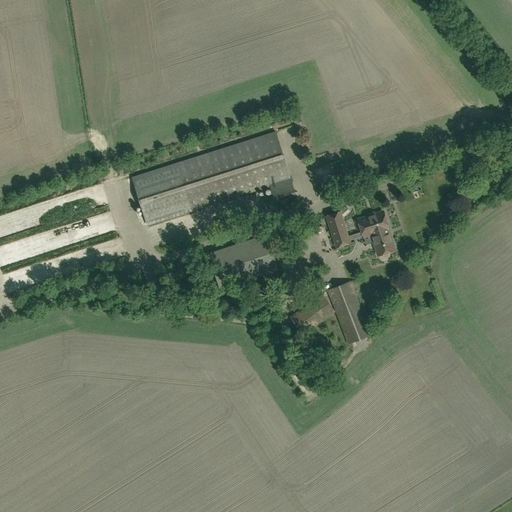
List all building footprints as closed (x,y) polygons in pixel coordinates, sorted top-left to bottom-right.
[(147,226),(189,212),(270,187),(277,211),(299,204),(276,132),(174,164),(174,163),(131,177),(147,226)] [(102,202),(110,200),(106,185),(59,198),(63,214),(82,209),(81,204),(88,202),(88,204),(101,200),(102,202)] [(363,237),(371,234),(387,229),(388,229),(382,212),(358,220),(362,232),(348,236),(345,227),(340,212),(326,217),(336,247),(350,243),(349,241),(363,236),(363,237)] [(371,234),(378,256),(394,250),(387,229),(371,234)] [(267,235),(208,254),(220,289),(278,270),(267,235)] [(348,345),(372,336),(351,281),(327,291),(348,345)] [(302,336),(336,313),(323,294),(289,317),(302,336)]
